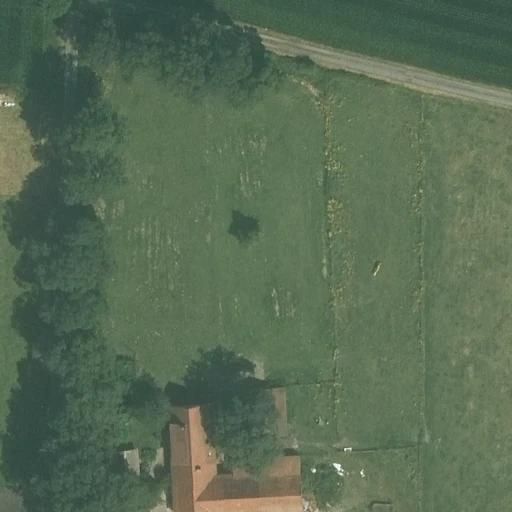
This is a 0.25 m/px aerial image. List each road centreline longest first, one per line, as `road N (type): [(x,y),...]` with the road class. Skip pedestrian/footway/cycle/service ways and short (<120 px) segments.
road 1 (unclassified): [(50,511),(78,0)]
road 2 (track): [(511,107),(78,2)]
